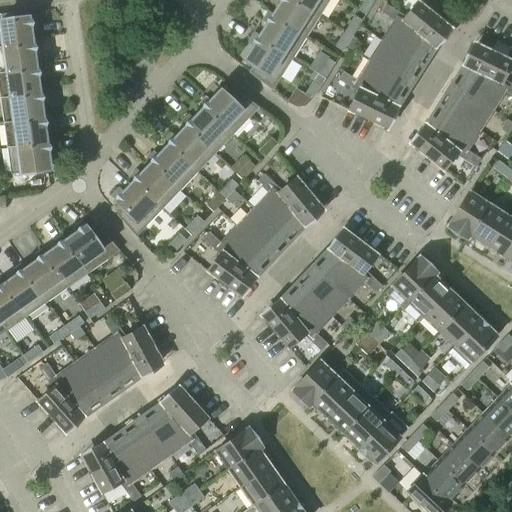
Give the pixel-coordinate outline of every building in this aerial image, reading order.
[(276,0),(281,3),(274,15),(273,15),(306,36),(320,15),(295,0),(276,0)] [(295,0),(320,15),(329,0),(295,0)] [(366,15),(375,0),(364,0),(358,10),(366,15)] [(394,10),(389,18),(395,21),(396,19),(401,22),(403,20),(432,43),(432,44),(433,45),(448,26),(418,1),(406,17),(394,10)] [(389,18),(394,10),(386,4),(380,12),(389,18)] [(268,24),(260,36),(260,37),(293,58),(306,36),(273,15),(274,15),(268,11),(262,20),(268,24)] [(0,46),(32,42),(32,41),(30,27),(37,26),(36,15),(19,18),(18,12),(0,14),(0,46)] [(345,31),(352,36),(362,20),(355,16),(345,31)] [(395,21),(382,41),(419,64),(432,44),(432,43),(403,20),(401,22),(396,19),(395,21)] [(352,36),(345,31),(335,46),(343,51),(352,36)] [(260,37),(260,36),(254,32),(254,33),(248,41),(254,45),(245,59),(254,64),(249,72),(272,90),(293,58),(260,37)] [(353,51),(360,41),(352,36),(346,46),(353,51)] [(32,42),(0,46),(0,72),(35,67),(35,66),(33,52),(41,51),(39,40),(32,41),(32,42)] [(382,41),(370,61),(406,84),(419,64),(382,41)] [(467,66),(467,67),(468,66),(502,82),(500,85),(506,88),(504,91),(509,94),(511,90),(511,84),(503,79),(511,61),(511,60),(477,44),(467,66)] [(325,78),(335,63),(328,58),(318,74),(325,78)] [(370,61),(357,80),(356,83),(361,86),(359,89),(393,105),(393,104),(406,84),(370,61)] [(35,67),(0,72),(0,94),(0,97),(39,92),(39,91),(37,77),(44,76),(42,65),(35,66),(35,67)] [(468,66),(467,67),(455,87),(491,110),(504,91),(506,88),(500,85),(502,82),(468,66)] [(346,85),(352,77),(343,71),(338,79),(346,85)] [(352,77),(346,85),(357,92),(349,110),(384,127),(394,105),(393,104),(393,105),(359,89),(361,86),(356,83),(357,80),(352,77)] [(312,99),(322,84),(314,79),(304,95),(312,99)] [(455,87),(442,107),(479,130),(491,110),(455,87)] [(204,108),(232,135),(259,107),(235,89),(229,96),(222,89),(211,101),(205,96),(198,104),(203,109),(204,108)] [(46,90),(39,91),(39,92),(0,97),(4,122),(42,117),(42,116),(40,102),(48,101),(46,90)] [(442,107),(429,127),(429,128),(458,151),(460,149),(465,152),(466,150),(479,130),(442,107)] [(204,108),(203,109),(193,119),(188,114),(180,122),(186,127),(186,126),(215,154),(232,135),(204,108)] [(42,117),(4,122),(7,147),(46,142),(46,141),(44,127),(51,126),(49,115),(42,116),(42,117)] [(500,129),(507,134),(511,127),(511,122),(507,119),(500,129)] [(186,126),(186,127),(176,137),(171,132),(163,140),(168,145),(169,145),(197,172),(215,154),(186,126)] [(429,128),(429,127),(428,126),(413,145),(443,170),(455,154),(467,161),(472,153),(466,150),(465,152),(460,149),(458,151),(429,128)] [(265,157),(277,144),(271,138),(258,151),(265,157)] [(46,142),(7,147),(13,189),(42,185),(40,169),(50,168),(47,152),(54,151),(53,140),(46,141),(46,142)] [(511,149),(505,144),(498,153),(508,160),(511,154),(511,149)] [(169,145),(168,145),(159,156),(153,151),(146,159),(151,164),(152,163),(180,190),(197,172),(169,145)] [(480,159),(472,153),(467,161),(475,167),(480,159)] [(505,177),(511,170),(498,160),(493,168),(505,177)] [(243,180),(255,167),(249,161),(236,174),(243,180)] [(152,163),(151,164),(141,174),(136,169),(128,177),(134,182),(134,181),(163,208),(180,190),(152,163)] [(265,188),(271,181),(264,174),(257,181),(265,188)] [(271,181),(265,188),(270,192),(272,190),(276,195),(278,192),(302,221),(302,222),(302,223),(321,207),(296,177),(281,190),(271,181)] [(231,179),(219,192),(225,198),(238,185),(231,179)] [(134,181),(134,182),(124,192),(119,187),(111,195),(123,207),(117,214),(136,236),(163,208),(134,181)] [(232,205),(240,196),(234,190),(226,199),(232,205)] [(272,190),(270,192),(253,209),(285,239),(302,222),(302,221),(278,192),(276,195),(272,190)] [(225,198),(219,192),(206,206),(213,212),(225,198)] [(469,235),(489,204),(469,192),(448,225),(468,238),(470,235),(469,235)] [(507,215),(489,204),(469,235),(470,235),(476,239),(475,241),(486,248),(507,215)] [(285,239),(253,209),(237,226),(269,256),(285,239)] [(511,247),(511,218),(507,215),(486,248),(496,255),(498,253),(505,258),(511,247)] [(191,235),(203,222),(197,216),(184,229),(191,235)] [(77,232),(66,240),(65,241),(88,273),(119,251),(100,228),(92,234),(82,220),(73,226),(77,232)] [(237,226),(221,243),(219,245),(224,249),(222,252),(251,274),(252,274),(269,256),(237,226)] [(368,286),(375,279),(365,270),(377,254),(346,231),(331,250),(332,251),(333,250),(363,273),(361,276),(365,279),(363,282),(368,286)] [(210,246),(216,239),(209,232),(202,239),(210,246)] [(57,247),(45,255),(44,255),(67,287),(88,273),(65,241),(66,240),(62,234),(53,241),(57,247)] [(173,253),(186,240),(179,234),(167,247),(173,253)] [(216,239),(210,246),(219,255),(207,271),(238,294),(253,274),(252,274),(251,274),(222,252),(224,249),(219,245),(221,243),(216,239)] [(36,261),(25,269),(24,270),(46,302),(67,287),(44,255),(45,255),(41,249),(32,255),(36,261)] [(333,250),(332,251),(315,269),(347,299),(363,282),(365,279),(361,276),(363,273),(333,250)] [(419,256),(392,285),(385,292),(401,308),(433,274),(434,275),(437,273),(419,256)] [(16,276),(4,284),(3,285),(26,317),(46,302),(24,270),(25,269),(20,264),(12,270),(16,276)] [(347,299),(315,269),(299,285),(331,316),(347,299)] [(433,274),(401,308),(417,323),(424,316),(451,288),(441,279),(440,281),(434,275),(433,274)] [(0,323),(5,331),(26,317),(3,285),(4,284),(0,278),(0,323)] [(382,286),(375,279),(368,286),(375,293),(382,286)] [(115,300),(130,290),(125,283),(110,293),(115,300)] [(299,285),(283,303),(282,303),(306,332),(309,330),(313,335),(315,332),(331,316),(299,285)] [(460,296),(451,288),(424,316),(439,331),(465,304),(458,298),(460,296)] [(89,319),(104,308),(99,301),(84,312),(89,319)] [(282,303),(283,303),(282,302),(263,318),(288,348),(303,335),(313,344),(320,337),(315,332),(313,335),(309,330),(306,332),(282,303)] [(471,310),(465,304),(439,331),(455,346),(482,317),(473,309),(471,310)] [(64,326),(69,333),(84,323),(78,316),(64,326)] [(110,331),(118,326),(112,317),(104,322),(110,331)] [(347,331),(356,323),(349,317),(341,325),(347,331)] [(455,346),(448,353),(464,369),(497,335),(489,328),(491,326),(482,317),(455,346)] [(377,321),(366,332),(372,339),(383,327),(377,321)] [(69,333),(64,326),(49,337),(54,344),(69,333)] [(75,340),(84,334),(79,326),(70,333),(75,340)] [(118,326),(110,331),(114,336),(116,335),(119,339),(122,338),(140,371),(139,371),(140,372),(161,361),(143,327),(125,336),(118,326)] [(383,327),(372,339),(378,344),(389,333),(383,327)] [(372,339),(366,332),(355,344),(361,350),(372,339)] [(503,352),(511,342),(511,338),(508,334),(496,346),(503,352)] [(114,336),(94,350),(120,385),(139,371),(140,371),(122,338),(119,339),(116,335),(114,336)] [(327,344),(320,337),(313,344),(320,351),(327,344)] [(372,339),(361,350),(368,356),(378,344),(372,339)] [(28,363),(43,352),(37,345),(22,355),(28,363)] [(406,366),(412,360),(400,349),(394,355),(406,366)] [(94,350),(75,363),(101,399),(120,385),(94,350)] [(7,377),(22,366),(17,359),(2,370),(7,377)] [(395,377),(402,370),(390,360),(384,366),(395,377)] [(412,360),(406,366),(417,377),(423,371),(412,360)] [(311,403),(336,376),(320,361),(292,390),(309,406),(312,403),(311,403)] [(471,373),(478,379),(488,368),(482,361),(471,373)] [(45,377),(52,371),(46,363),(39,368),(45,377)] [(75,363),(56,377),(54,378),(57,383),(55,385),(80,413),(81,413),(101,399),(75,363)] [(337,376),(336,376),(311,403),(312,403),(318,409),(316,411),(325,419),(359,384),(344,369),(337,376)] [(413,381),(402,370),(395,377),(407,388),(413,381)] [(52,371),(45,377),(52,388),(37,401),(63,430),(81,413),(80,413),(55,385),(57,383),(54,378),(56,377),(52,371)] [(478,379),(471,373),(460,384),(467,390),(478,379)] [(433,392),(439,386),(427,375),(421,381),(433,392)] [(511,383),(497,398),(511,412),(511,382),(511,383)] [(375,399),(359,384),(325,419),(334,428),(336,426),(343,433),(375,399)] [(423,403),(429,397),(417,385),(411,392),(423,403)] [(192,447),(200,442),(192,431),(207,417),(181,389),(163,405),(164,406),(164,405),(189,433),(187,436),(191,440),(188,442),(192,447)] [(441,404),(447,411),(458,399),(452,393),(441,404)] [(511,434),(511,412),(497,398),(482,413),(509,439),(511,434)] [(390,413),(375,399),(343,433),(349,439),(347,440),(356,449),(390,414),(390,413)] [(447,411),(441,404),(430,416),(437,422),(447,411)] [(164,405),(164,406),(144,420),(169,455),(188,442),(191,440),(187,436),(189,433),(164,405)] [(391,412),(390,413),(390,414),(356,449),(366,458),(367,456),(375,463),(408,428),(391,412)] [(509,439),(482,413),(467,429),(494,454),(509,439)] [(144,420),(125,433),(150,469),(169,455),(144,420)] [(422,424),(411,435),(418,442),(429,430),(422,424)] [(258,448),(259,449),(262,447),(248,428),(215,451),(228,469),(258,448)] [(494,454),(467,429),(452,444),(479,470),(494,454)] [(125,433),(105,447),(104,448),(122,481),(125,479),(128,484),(131,482),(150,469),(125,433)] [(418,442),(411,435),(400,447),(407,453),(418,442)] [(206,450),(200,442),(192,447),(198,456),(206,450)] [(479,470),(452,444),(437,459),(464,485),(479,470)] [(104,448),(105,447),(105,446),(83,458),(102,492),(119,482),(127,493),(135,488),(131,482),(128,484),(125,479),(122,481),(104,448)] [(263,455),(259,449),(258,448),(228,469),(241,487),(273,464),(265,454),(263,455)] [(437,459),(423,475),(422,475),(449,501),(450,500),(464,485),(437,459)] [(273,464),(241,487),(253,504),(283,484),(278,476),(280,475),(273,464)] [(398,483),(388,473),(390,471),(383,465),(372,477),(389,493),(398,483)] [(173,481),(182,474),(177,467),(168,473),(173,481)] [(422,475),(423,475),(422,474),(406,492),(427,511),(440,511),(451,501),(450,500),(449,501),(422,475)] [(186,500),(199,490),(194,483),(181,493),(186,500)] [(283,484),(253,504),(258,511),(280,511),(297,500),(290,489),(288,491),(283,484)] [(141,496),(135,488),(127,493),(133,502),(141,496)] [(199,490),(186,500),(191,507),(204,497),(199,490)] [(186,500),(181,493),(168,502),(173,509),(186,500)] [(184,511),(191,507),(186,500),(173,509),(175,511),(184,511)] [(305,510),(297,500),(280,511),(303,511),(305,510)]
